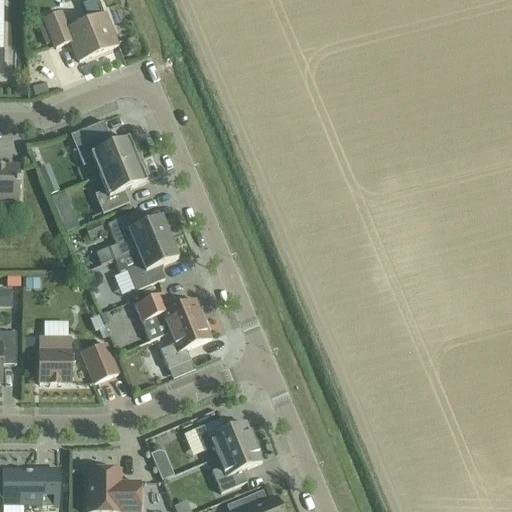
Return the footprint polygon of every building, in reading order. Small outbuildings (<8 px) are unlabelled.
[(60,15),(43,22),(55,51),(71,45),(78,65),(117,49),(106,21),(98,1),(83,7),(89,22),(66,31),(60,15)] [(104,125),(70,139),(83,169),(93,165),(99,179),(141,162),(134,145),(130,147),(128,141),(113,147),(108,136),(104,125)] [(141,162),(99,179),(105,193),(94,197),(103,217),(129,206),(124,194),(146,185),(144,180),(147,178),(141,162)] [(0,202),(18,203),(19,169),(0,168),(0,202)] [(45,188),(49,197),(58,193),(54,184),(45,188)] [(107,252),(96,256),(101,269),(112,265),(115,263),(137,255),(169,241),(160,220),(142,228),(136,215),(107,227),(115,248),(107,252)] [(65,235),(79,230),(75,221),(61,226),(65,235)] [(98,225),(84,231),(88,242),(103,236),(98,225)] [(137,255),(115,263),(120,276),(126,274),(135,295),(164,282),(159,269),(178,262),(169,241),(137,255)] [(24,280),(24,291),(38,291),(38,280),(24,280)] [(10,293),(0,292),(0,309),(10,310),(10,293)] [(169,313),(166,305),(162,297),(151,302),(135,308),(149,344),(168,337),(203,322),(195,302),(183,307),(169,313)] [(99,318),(89,323),(94,335),(97,334),(101,343),(108,340),(99,318)] [(203,322),(168,337),(172,348),(159,353),(168,373),(190,364),(186,353),(211,342),(203,322)] [(0,383),(2,384),(2,368),(16,368),(16,335),(0,335),(0,383)] [(59,387),(70,387),(70,355),(70,340),(38,340),(38,355),(38,387),(49,387),(49,388),(59,388),(59,387)] [(35,341),(25,341),(25,354),(35,354),(35,341)] [(81,356),(94,387),(117,377),(105,346),(81,356)] [(218,460),(253,446),(245,425),(225,434),(220,422),(194,433),(203,455),(211,451),(214,453),(218,460)] [(253,446),(218,460),(221,468),(220,471),(211,474),(220,497),(246,486),(241,474),(261,466),(253,446)] [(167,466),(156,470),(161,484),(173,479),(167,466)] [(34,474),(2,474),(2,490),(1,502),(2,508),(3,508),(23,508),(35,508),(35,510),(58,510),(59,472),(34,472),(34,474)] [(87,473),(87,511),(139,511),(139,486),(120,486),(120,473),(87,473)] [(280,511),(276,501),(266,505),(262,494),(247,500),(252,511),(249,511),(280,511)]
